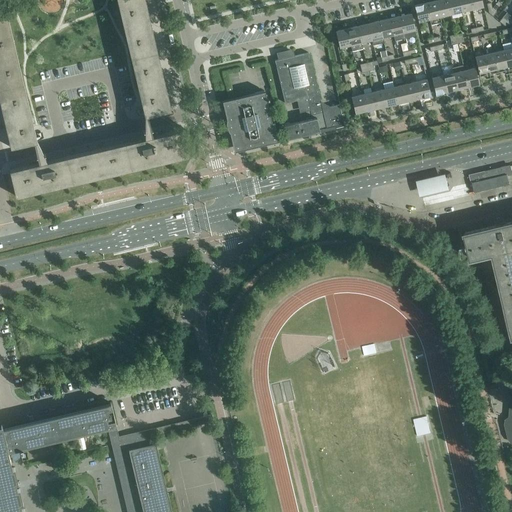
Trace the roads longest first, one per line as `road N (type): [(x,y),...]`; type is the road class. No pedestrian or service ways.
road 1 (residential): [(214,266),(185,321),(178,373),(18,410),(1,375)]
road 2 (primary): [(511,123),(223,190)]
road 3 (primary): [(226,213),(511,146)]
road 4 (primary): [(0,266),(226,213)]
road 5 (primary): [(223,190),(13,240)]
road 6 (residential): [(0,155),(203,110)]
road 7 (unclassified): [(191,59),(306,31),(301,10)]
